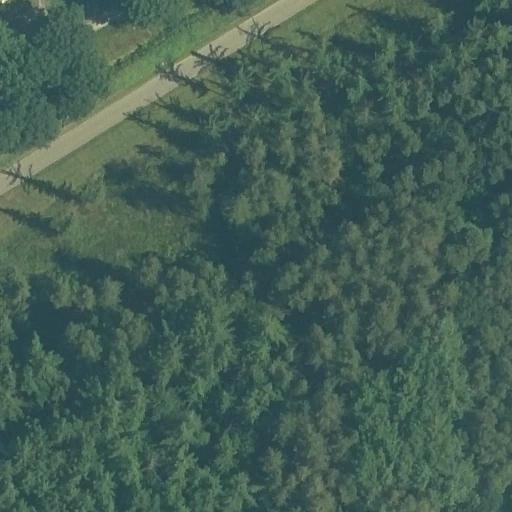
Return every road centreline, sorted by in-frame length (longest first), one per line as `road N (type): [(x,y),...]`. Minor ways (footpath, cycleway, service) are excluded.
road 1 (track): [(0,481),(511,116)]
road 2 (residential): [(0,180),(305,0)]
